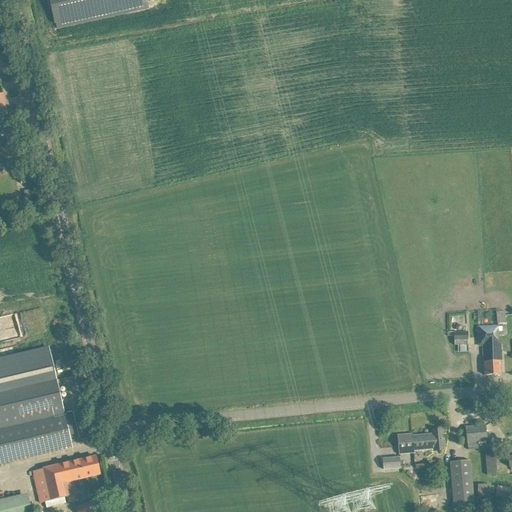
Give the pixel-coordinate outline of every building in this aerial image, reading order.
[(148,9),(146,0),(51,0),(57,29),(148,9)] [(31,191),(24,193),(26,202),(33,200),(31,191)] [(496,312),(497,322),(497,326),(478,328),(478,333),(478,346),(483,345),(485,376),(501,375),(500,361),(501,361),(498,336),(506,335),(505,322),(505,312),(496,312)] [(454,331),(454,335),(454,345),(468,345),(467,331),(454,331)] [(48,348),(0,359),(0,463),(62,448),(72,446),(70,438),(78,436),(72,412),(64,414),(56,379),(48,348)] [(487,441),(485,425),(465,427),(467,443),(468,450),(478,449),(477,442),(487,441)] [(413,451),(436,449),(436,453),(444,452),(442,430),(431,431),(432,434),(412,436),(412,434),(411,434),(413,453),(413,451)] [(413,453),(411,434),(397,436),(399,454),(413,453)] [(495,449),(485,450),(487,475),(498,474),(495,449)] [(74,481),(100,475),(96,457),(33,471),(41,503),(77,495),(74,481)] [(398,458),(383,459),(384,470),(400,469),(398,458)] [(469,461),(450,463),(454,509),(473,508),(469,461)] [(490,486),(478,485),(478,498),(490,498),(490,486)] [(498,495),(511,496),(511,492),(511,487),(498,486),(498,495)] [(31,511),(28,498),(0,505),(0,511),(31,511)] [(78,511),(94,511),(98,510),(94,500),(77,507),(78,511)]
